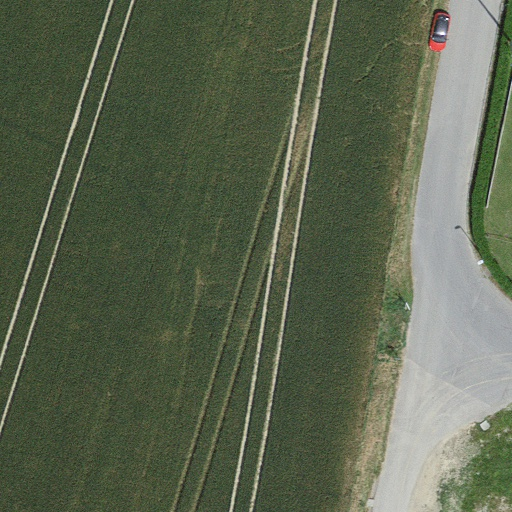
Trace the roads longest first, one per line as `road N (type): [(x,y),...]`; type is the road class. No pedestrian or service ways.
road 1 (residential): [(480,0),(434,323),(511,349)]
road 2 (track): [(396,511),(434,323)]
